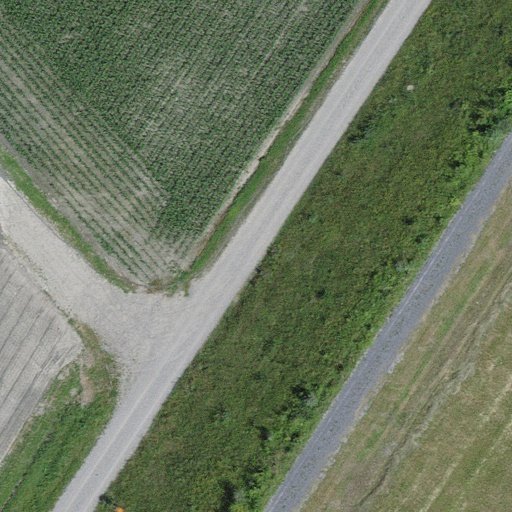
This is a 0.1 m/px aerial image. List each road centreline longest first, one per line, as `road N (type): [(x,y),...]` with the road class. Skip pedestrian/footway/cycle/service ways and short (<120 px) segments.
road 1 (track): [(414,0),(66,511)]
road 2 (track): [(281,511),(511,154)]
